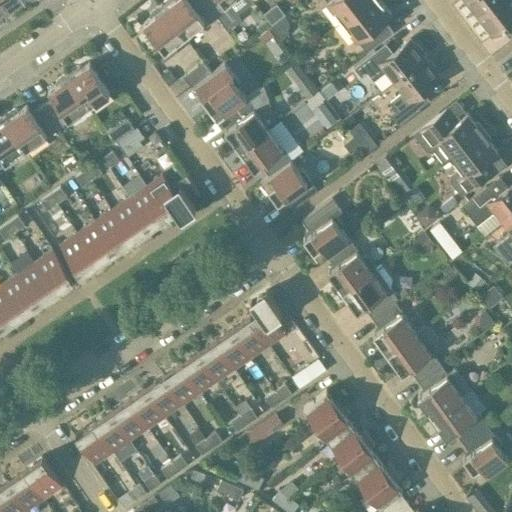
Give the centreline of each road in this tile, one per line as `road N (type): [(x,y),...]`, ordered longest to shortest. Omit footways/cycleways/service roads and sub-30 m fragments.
road 1 (residential): [(465,511),(272,252)]
road 2 (residential): [(272,252),(96,0)]
road 3 (residential): [(38,413),(272,252)]
road 4 (residential): [(511,99),(435,0)]
